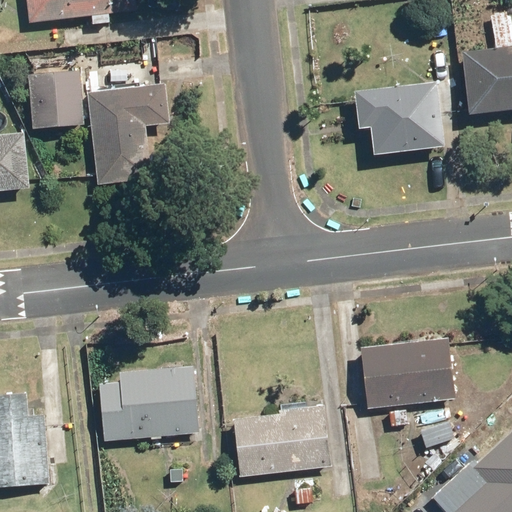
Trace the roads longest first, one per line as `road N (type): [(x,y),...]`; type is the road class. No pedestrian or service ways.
road 1 (residential): [(0,290),(280,264)]
road 2 (residential): [(251,0),(280,264)]
road 3 (residential): [(280,264),(511,237)]
